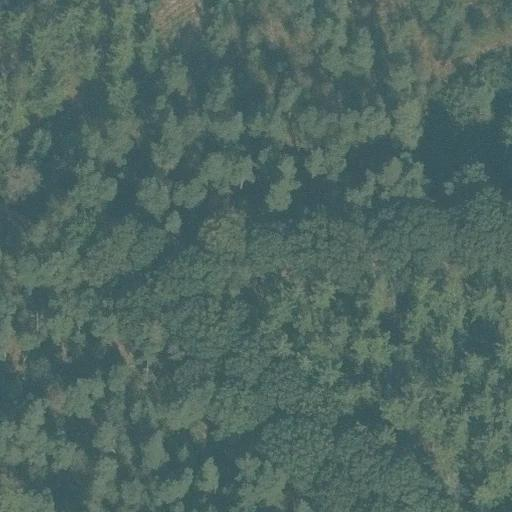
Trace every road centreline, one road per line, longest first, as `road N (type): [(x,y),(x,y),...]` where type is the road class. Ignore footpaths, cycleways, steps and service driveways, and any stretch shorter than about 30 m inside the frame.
road 1 (track): [(109,305),(511,284)]
road 2 (track): [(361,511),(109,305)]
road 3 (track): [(109,305),(0,216)]
